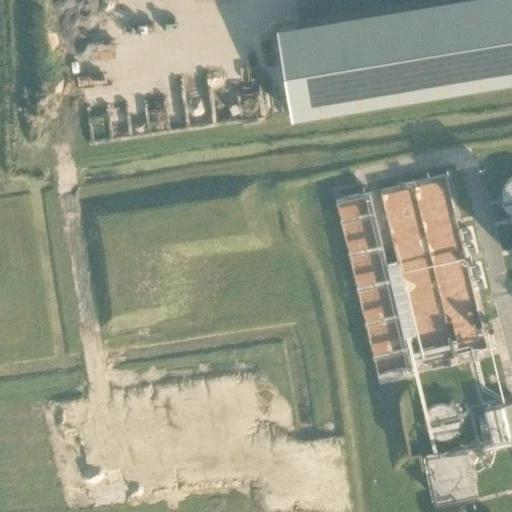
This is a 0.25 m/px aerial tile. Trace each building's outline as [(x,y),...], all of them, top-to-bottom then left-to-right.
[(511,0),(406,0),(271,23),(286,112),(511,74),(511,0)] [(342,196),(379,376),(417,368),(415,358),(486,343),(451,172),(386,186),(400,256),(385,259),(371,190),(342,196)] [(511,433),(511,400),(482,408),(485,420),(478,421),(485,446),(511,440),(510,436),(510,434),(511,433)] [(474,463),(471,463),(468,448),(427,457),(436,499),(477,490),(474,475),(476,475),(474,463)] [(443,511),(495,511),(494,505),(469,508),(468,500),(442,503),(443,511)]
